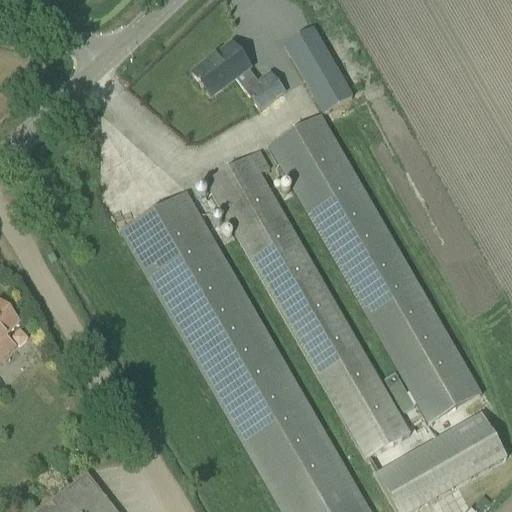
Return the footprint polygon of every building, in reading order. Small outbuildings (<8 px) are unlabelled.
[(284,49),(324,118),(352,102),(312,33),(284,49)] [(235,82),(259,114),(285,95),(270,76),(257,86),(248,73),(249,72),(231,48),(191,78),(210,102),(235,82)] [(416,408),(427,427),(481,397),(321,120),(268,151),(397,375),(383,384),(402,417),(416,408)] [(205,187),(365,464),(409,438),(259,177),(268,172),(258,156),(205,187)] [(118,236),(277,511),(367,511),(186,197),(118,236)] [(0,364),(14,350),(4,340),(18,327),(0,308),(0,364)] [(112,511),(86,477),(41,511),(112,511)]
